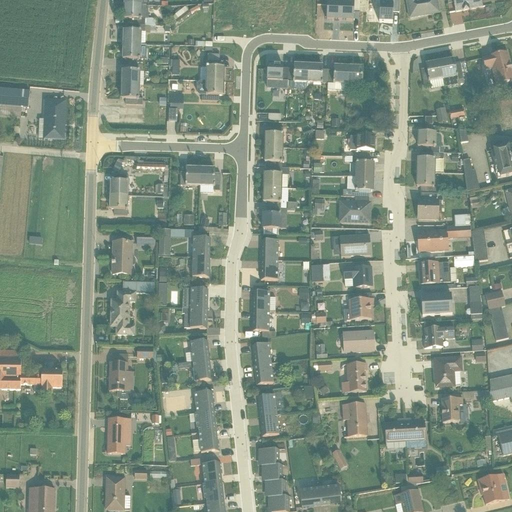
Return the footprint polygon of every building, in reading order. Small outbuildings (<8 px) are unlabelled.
[(126,0),(126,9),(145,10),(145,0),(126,0)] [(340,0),(327,0),(326,25),(339,25),(340,0)] [(360,0),(340,0),(339,25),(353,26),(353,16),(359,16),(360,0)] [(399,0),(379,0),(378,27),(392,27),(392,17),(398,18),(399,0)] [(405,0),(410,22),(442,17),(438,0),(424,0),(420,1),(420,0),(405,0)] [(455,0),(458,17),(486,12),(483,0),(455,0)] [(126,9),(125,24),(145,24),(145,10),(126,9)] [(124,37),(124,50),(142,50),(143,37),(124,37)] [(124,50),(123,63),(142,63),(142,50),(124,50)] [(496,89),(511,85),(511,68),(511,69),(508,55),(483,60),(486,74),(493,73),(496,89)] [(160,69),(162,62),(154,60),(153,67),(160,69)] [(448,82),(462,80),(458,62),(445,65),(448,82)] [(173,63),(164,63),(165,78),(173,78),(173,63)] [(448,82),(445,65),(430,68),(433,85),(448,82)] [(270,84),(287,85),(288,66),(270,66),(270,84)] [(312,86),(312,68),(297,67),(297,86),(312,86)] [(312,86),(326,87),(326,68),(312,68),(312,86)] [(354,88),(355,70),(338,69),(337,87),(354,88)] [(209,70),(208,84),(227,85),(228,71),(209,70)] [(354,88),(368,89),(369,71),(355,70),(354,88)] [(123,73),(123,87),(143,87),(143,73),(123,73)] [(208,98),(226,99),(227,85),(208,84),(208,98)] [(123,87),(123,101),(143,101),(143,87),(123,87)] [(0,108),(28,111),(30,94),(0,90),(0,108)] [(44,143),(65,144),(68,100),(46,99),(44,143)] [(167,99),(166,122),(181,122),(182,100),(167,99)] [(430,124),(439,125),(440,112),(430,112),(430,124)] [(456,113),(443,116),(444,122),(450,121),(451,124),(458,123),(456,113)] [(419,129),(426,129),(427,120),(419,119),(419,129)] [(452,134),(452,145),(460,145),(460,135),(452,134)] [(421,150),(440,149),(440,136),(420,136),(421,150)] [(267,137),(267,152),(286,152),(286,137),(267,137)] [(361,156),(378,156),(378,140),(361,139),(361,156)] [(511,151),(496,155),(503,183),(511,180),(511,151)] [(267,165),(286,165),(286,152),(267,152),(267,165)] [(464,161),(455,163),(463,193),(471,190),(464,161)] [(420,162),(419,175),(439,176),(440,163),(420,162)] [(306,164),(305,174),(314,175),(315,164),(306,164)] [(358,165),(357,178),(378,180),(379,167),(358,165)] [(204,190),(204,171),(191,171),(190,189),(204,190)] [(204,190),(218,190),(219,171),(204,171),(204,190)] [(418,190),(439,191),(439,176),(419,175),(418,190)] [(267,176),(266,191),(285,192),(286,177),(267,176)] [(341,178),(341,192),(349,192),(349,178),(341,178)] [(356,193),(377,194),(378,180),(357,178),(356,193)] [(111,186),(111,201),(131,201),(131,186),(111,186)] [(266,205),(285,206),(285,192),(266,191),(266,205)] [(111,201),(111,215),(131,216),(131,201),(111,201)] [(318,213),(318,202),(308,203),(309,213),(318,213)] [(419,225),(443,225),(443,202),(419,202),(419,225)] [(340,228),(373,228),(373,206),(341,206),(340,228)] [(265,232),(283,232),(284,217),(265,217),(265,232)] [(483,232),(466,232),(468,264),(484,263),(483,232)] [(420,256),(451,255),(450,234),(419,236),(420,256)] [(170,236),(159,236),(158,261),(170,261),(170,236)] [(343,262),(373,261),(373,239),(342,240),(343,262)] [(155,241),(135,241),(135,252),(154,253),(155,241)] [(195,241),(194,262),(211,262),(211,241),(195,241)] [(260,244),(260,264),(282,264),(281,244),(260,244)] [(128,248),(110,248),(110,281),(128,281),(128,248)] [(194,281),(211,281),(211,262),(194,262),(194,281)] [(260,284),(282,284),(282,264),(260,264),(260,284)] [(420,288),(452,286),(450,265),(418,268),(420,288)] [(317,268),(305,268),(305,287),(317,286),(317,268)] [(356,292),(375,292),(374,272),(346,273),(346,284),(356,283),(356,292)] [(164,296),(164,286),(153,285),(152,296),(164,296)] [(151,289),(124,289),(124,297),(150,298),(151,289)] [(463,305),(472,305),(472,289),(462,289),(463,305)] [(185,292),(184,312),(208,313),(209,292),(185,292)] [(292,301),(302,301),(302,293),(292,292),(292,301)] [(252,295),(252,315),(272,315),(272,295),(252,295)] [(478,312),(498,310),(497,295),(476,297),(478,312)] [(117,306),(111,305),(110,333),(114,333),(114,341),(136,341),(136,331),(130,331),(131,309),(135,309),(135,299),(117,298),(117,306)] [(425,319),(456,318),(455,298),(424,299),(425,319)] [(350,324),(376,324),(375,302),(350,303),(350,324)] [(496,311),(482,313),(488,345),(502,343),(496,311)] [(184,331),(207,332),(208,313),(184,312),(184,331)] [(252,335),(272,335),(272,315),(252,315),(252,335)] [(310,325),(319,325),(320,316),(311,316),(310,325)] [(305,326),(305,318),(295,318),(295,326),(305,326)] [(458,343),(458,330),(425,332),(426,351),(444,350),(444,343),(458,343)] [(345,359),(378,358),(377,334),(344,336),(345,359)] [(476,342),(465,343),(465,354),(476,354),(476,342)] [(192,346),(195,367),(211,365),(208,344),(192,346)] [(252,350),(255,369),(274,366),(271,347),(252,350)] [(152,354),(136,354),(135,364),(152,364),(152,354)] [(19,357),(0,356),(0,395),(18,396),(19,391),(32,391),(32,398),(52,398),(52,391),(65,392),(65,377),(43,376),(43,382),(19,381),(19,357)] [(463,376),(462,360),(434,361),(435,393),(457,392),(456,377),(463,376)] [(197,385),(213,383),(211,365),(195,367),(197,385)] [(258,390),(277,387),(274,366),(255,369),(258,390)] [(123,368),(108,367),(107,397),(116,397),(116,400),(120,404),(127,404),(129,402),(129,397),(133,397),(133,377),(122,377),(123,368)] [(343,398),(370,396),(368,368),(348,369),(350,387),(342,388),(343,398)] [(197,417),(216,414),(214,395),(195,397),(197,417)] [(257,400),(260,420),(279,417),(277,398),(257,400)] [(465,426),(463,403),(442,404),(443,428),(465,426)] [(350,442),(370,441),(368,407),(343,409),(344,424),(348,424),(350,442)] [(197,417),(199,436),(218,434),(216,414),(197,417)] [(262,440),(282,437),(279,417),(260,420),(262,440)] [(130,424),(105,423),(105,458),(126,459),(126,451),(130,451),(130,424)] [(407,446),(428,445),(427,426),(406,427),(407,446)] [(407,446),(406,427),(387,428),(388,447),(407,446)] [(496,458),(511,455),(511,430),(492,434),(496,458)] [(202,456),(221,454),(218,434),(199,436),(202,456)] [(187,455),(195,454),(193,442),(185,443),(187,455)] [(260,469),(264,469),(279,469),(279,453),(260,453),(260,469)] [(205,488),(223,486),(220,466),(203,468),(205,488)] [(267,484),(282,484),(283,469),(279,469),(264,469),(263,484),(267,484)] [(146,475),(132,475),(132,483),(146,483),(146,475)] [(485,509),(510,502),(503,478),(478,485),(485,509)] [(18,480),(3,480),(3,493),(18,493),(18,480)] [(127,483),(104,482),(103,511),(128,511),(129,500),(127,500),(127,483)] [(266,500),(269,500),(285,501),(286,484),(282,484),(267,484),(266,500)] [(205,488),(207,507),(225,505),(223,486),(205,488)] [(324,510),(343,508),(342,489),(322,491),(324,510)] [(324,510),(322,491),(304,492),(306,511),(324,510)] [(52,511),(53,493),(31,492),(30,511),(52,511)] [(397,511),(423,511),(420,495),(395,500),(397,511)] [(268,511),(289,511),(289,501),(285,501),(269,500),(268,511)]
